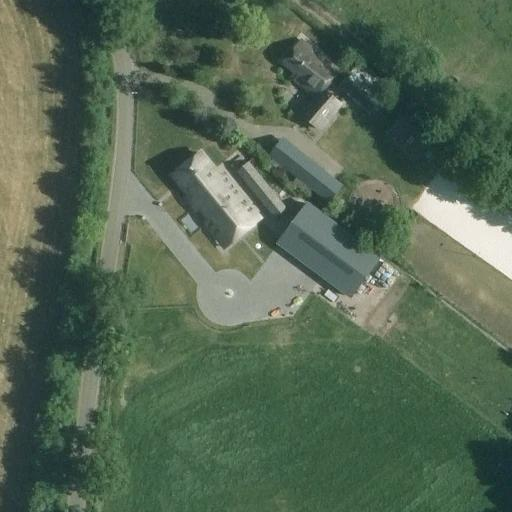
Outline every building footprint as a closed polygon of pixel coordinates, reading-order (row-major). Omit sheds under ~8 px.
[(339,72),(300,42),(282,63),(294,72),(290,77),(315,99),(301,116),(317,130),(339,105),(323,91),(339,72)] [(356,66),(339,86),(371,112),(389,92),(356,66)] [(299,154),(283,141),(267,159),(284,174),(287,171),(310,191),(325,173),(301,152),(299,154)] [(252,280),(285,252),(259,221),(260,220),(225,176),(233,170),(213,146),(200,156),(174,177),(190,196),(185,199),(225,249),(226,248),(252,280)] [(291,216),(248,162),(236,171),(274,220),(274,219),(279,225),(291,216)] [(291,228),(279,244),(295,256),(350,298),(380,259),(308,205),(291,228)] [(198,275),(211,256),(186,240),(174,259),(198,275)]
